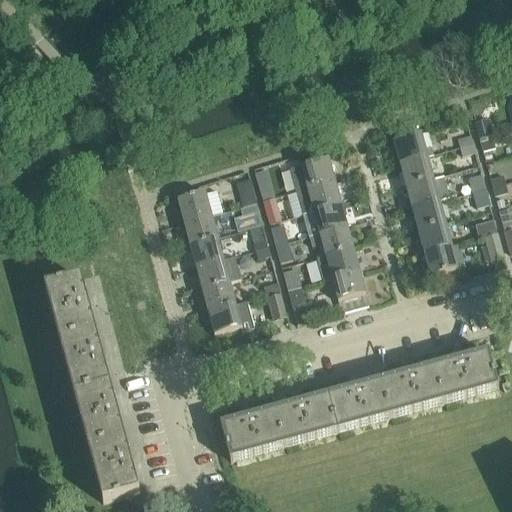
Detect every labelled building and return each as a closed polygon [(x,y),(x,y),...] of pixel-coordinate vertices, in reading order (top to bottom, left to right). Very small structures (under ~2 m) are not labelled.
[(488,125),(477,128),(475,128),(480,147),(493,144),(488,125)] [(413,126),(406,128),(409,139),(416,137),(413,126)] [(421,138),(394,146),(400,169),(428,161),(433,160),(431,152),(426,154),(421,138)] [(458,144),(460,153),(473,149),(470,141),(458,144)] [(493,144),(480,147),(483,155),(495,152),(493,144)] [(473,149),(460,153),(463,161),(475,157),(473,149)] [(428,161),(400,169),(406,191),(434,184),(428,161)] [(301,171),(290,175),(296,197),(297,197),(307,194),(335,187),(329,164),(301,171)] [(270,180),(257,183),(264,206),(276,203),(270,180)] [(469,183),(472,197),(485,194),(481,180),(469,183)] [(503,180),(490,183),(493,192),(505,188),(503,180)] [(434,184),(406,191),(412,214),(440,206),(450,203),(444,181),(434,184)] [(307,194),(297,197),(303,220),(314,217),(341,209),(335,187),(307,194)] [(250,188),(238,191),(243,212),(256,209),(250,188)] [(505,188),(493,192),(495,200),(507,197),(505,188)] [(485,194),(472,197),(477,213),(489,209),(485,194)] [(178,205),(184,228),(212,221),(206,198),(178,205)] [(276,203),(264,206),(266,215),(278,211),(276,203)] [(440,206),(412,214),(418,236),(446,229),(440,206)] [(256,209),(243,212),(246,220),(258,217),(256,209)] [(314,217),(303,220),(309,242),(320,239),(348,232),(341,209),(314,217)] [(212,221),(184,228),(190,250),(218,243),(212,221)] [(511,225),(502,228),(505,237),(511,234),(511,225)] [(494,226),(475,231),(479,244),(485,242),(497,239),(494,226)] [(446,229),(418,236),(424,259),(452,251),(446,229)] [(320,239),(309,242),(312,253),(323,250),(326,262),(354,254),(348,232),(320,239)] [(286,239),(273,243),(276,251),(288,248),(286,239)] [(497,239),(485,242),(491,264),(503,261),(497,239)] [(218,243),(190,250),(196,273),(224,265),(218,243)] [(253,248),(256,257),(268,253),(266,245),(253,248)] [(288,248),(276,251),(280,268),(293,265),(288,248)] [(452,251),(424,259),(431,282),(458,274),(452,251)] [(268,253),(256,257),(258,265),(270,262),(268,253)] [(326,262),(317,264),(323,286),(332,284),(360,276),(354,254),(326,262)] [(224,265),(196,273),(202,295),(230,288),(241,285),(235,262),(224,265)] [(295,275),(283,278),(288,296),(300,292),(295,275)] [(360,276),(332,284),(338,307),(339,307),(342,318),(369,311),(366,299),(360,276)] [(45,293),(60,347),(96,337),(82,283),(45,293)] [(230,288),(202,295),(208,318),(236,310),(230,288)] [(265,293),(268,301),(280,298),(278,290),(265,293)] [(300,292),(288,296),(294,319),(307,316),(300,292)] [(280,298),(268,301),(274,324),(286,321),(280,298)] [(247,307),(236,310),(208,318),(215,341),(241,333),(242,337),(255,334),(247,307)] [(96,337),(60,347),(74,400),(111,390),(96,337)] [(489,357),(435,372),(445,409),(499,394),(489,357)] [(435,372),(381,386),(391,423),(445,409),(435,372)] [(381,386),(328,401),(338,438),(391,423),(381,386)] [(111,390),(74,400),(88,453),(125,443),(111,390)] [(328,401),(275,416),(285,452),(338,438),(328,401)] [(285,452),(275,416),(221,430),(231,467),(285,452)] [(125,443),(88,453),(103,508),(140,498),(125,443)]
